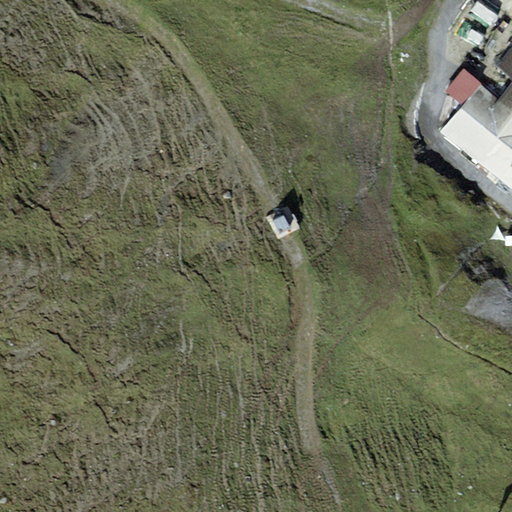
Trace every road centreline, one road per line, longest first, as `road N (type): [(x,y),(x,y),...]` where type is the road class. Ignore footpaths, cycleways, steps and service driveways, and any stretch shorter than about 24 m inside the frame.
road 1 (track): [(116,0),(207,97),(302,266),(306,434)]
road 2 (track): [(429,0),(395,28),(302,0)]
